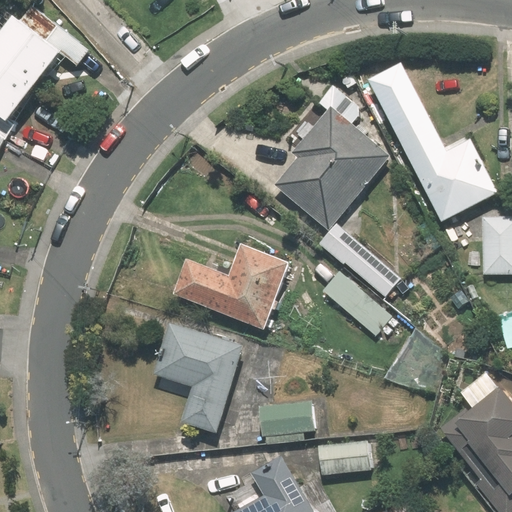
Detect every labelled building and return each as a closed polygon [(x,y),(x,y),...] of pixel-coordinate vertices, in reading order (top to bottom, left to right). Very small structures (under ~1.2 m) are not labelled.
[(63,28),(50,44),(19,19),(0,44),(0,115),(14,127),(69,58),(81,68),(94,53),(63,28)] [(500,192),(471,134),(446,146),(404,60),(370,77),(442,221),(500,192)] [(392,157),(355,126),(368,111),(337,86),(322,104),(331,111),(295,155),(302,160),(279,188),(330,231),(392,157)] [(0,158),(9,141),(0,136),(0,158)] [(511,217),(486,217),(484,276),(511,276),(511,217)] [(349,264),(389,299),(404,282),(338,224),(320,244),(347,267),(349,264)] [(211,269),(189,260),(176,296),(268,331),(295,262),(245,243),(235,271),(213,263),(211,269)] [(341,270),(323,290),(377,337),(395,317),(341,270)] [(174,325),(159,377),(194,387),(183,425),(220,436),(246,346),(174,325)] [(458,421),(444,432),(483,479),(476,486),(498,511),(511,511),(511,397),(503,388),(462,425),(458,421)] [(314,402),(258,407),(261,437),(316,432),(314,402)] [(371,443),(321,446),(323,476),(373,473),(371,443)] [(329,511),(322,499),(310,505),(283,457),(256,473),(268,495),(238,511),(329,511)] [(419,511),(412,496),(391,506),(394,511),(419,511)]
